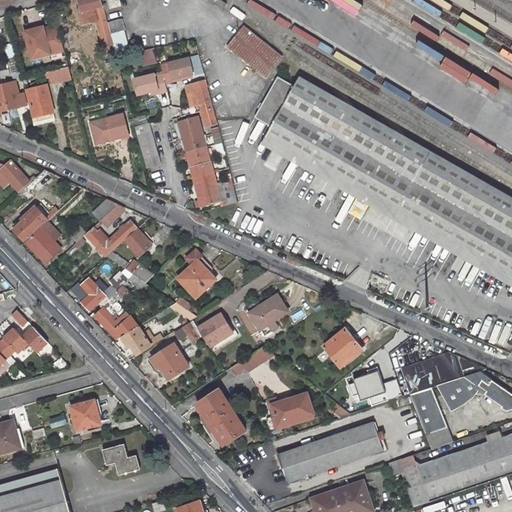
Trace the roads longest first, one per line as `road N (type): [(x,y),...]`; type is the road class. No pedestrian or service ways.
road 1 (unclassified): [(0,134),(511,369)]
road 2 (tertiary): [(38,288),(246,511)]
road 3 (unknown): [(279,480),(298,495),(389,464),(402,454),(401,433),(378,421),(285,450),(273,469)]
road 4 (unknown): [(258,252),(266,205),(258,155),(229,67),(184,0)]
road 5 (unknown): [(316,6),(511,138)]
